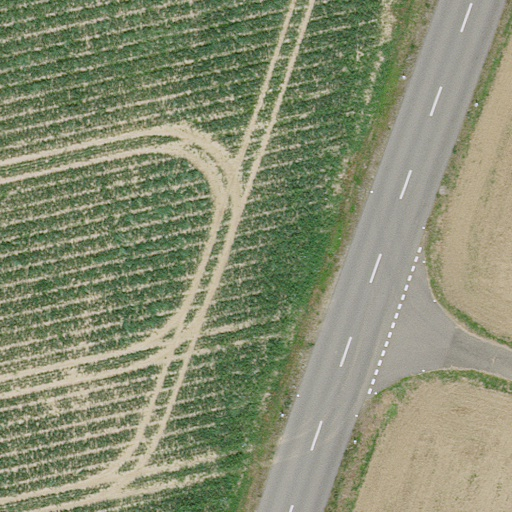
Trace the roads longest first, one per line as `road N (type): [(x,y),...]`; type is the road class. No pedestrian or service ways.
road 1 (tertiary): [(465,0),(288,511)]
road 2 (track): [(348,322),(511,378)]
